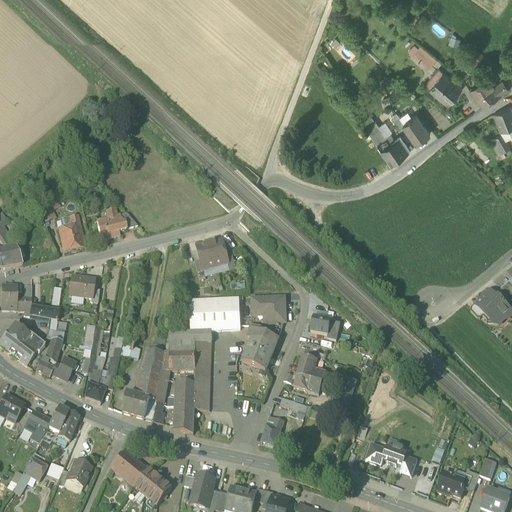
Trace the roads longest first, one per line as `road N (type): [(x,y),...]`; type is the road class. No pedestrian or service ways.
road 1 (residential): [(511,99),(372,191),(316,195),(272,178),(229,222)]
road 2 (residential): [(246,460),(297,337),(304,296),(229,222)]
road 3 (secondary): [(246,460),(122,428),(0,362)]
road 4 (residential): [(229,222),(0,278)]
road 5 (track): [(272,178),(269,164),(332,0)]
road 6 (secondary): [(411,511),(246,460)]
road 7 (track): [(421,321),(317,224),(316,195)]
